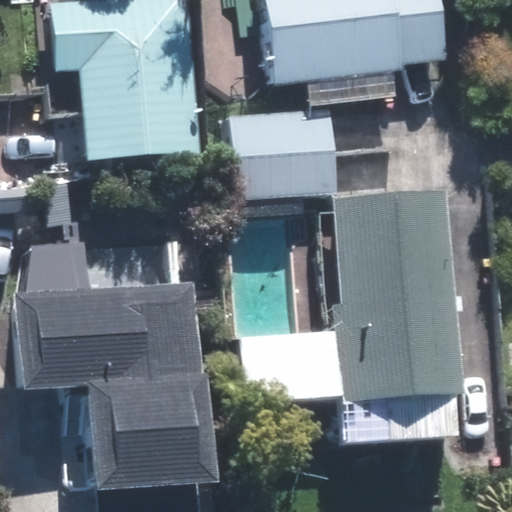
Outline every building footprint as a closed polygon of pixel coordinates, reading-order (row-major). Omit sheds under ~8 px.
[(201,155),(187,0),(98,0),(49,4),(56,75),(80,73),(87,165),(201,155)] [(260,0),(272,89),(400,74),(399,67),(446,61),(439,0),(260,0)] [(335,195),(328,108),(226,116),(233,202),(335,195)] [(460,395),(444,191),(325,200),(335,331),(243,338),(248,406),(340,399),(344,447),(456,438),(453,395),(460,395)] [(198,375),(192,284),(14,296),(21,390),(84,386),(92,511),(200,511),(198,483),(215,482),(208,375),(198,375)]
